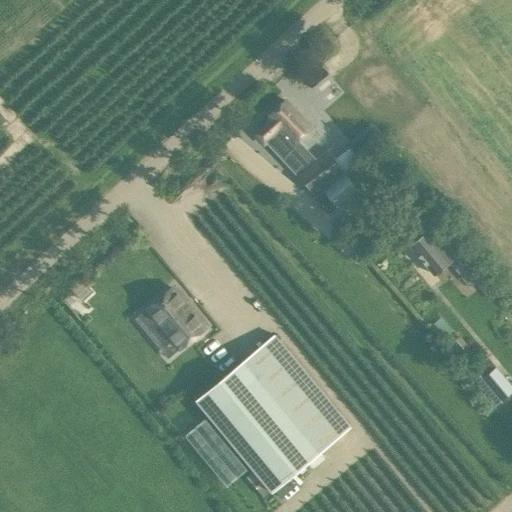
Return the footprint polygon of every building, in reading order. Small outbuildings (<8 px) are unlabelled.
[(317,191),(343,172),(355,163),(347,152),(335,161),(328,151),(312,162),(295,143),(311,128),(286,100),(270,115),(280,127),(268,137),(265,140),(295,174),(297,173),(312,195),(317,191)] [(356,163),(312,200),(328,214),(367,181),(356,163)] [(217,164),(173,194),(186,213),(230,183),(217,164)] [(483,270),(473,258),(443,221),(428,232),(412,246),(436,275),(452,261),(469,281),(483,270)] [(84,280),(63,298),(81,319),(94,307),(87,298),(95,292),(84,280)] [(147,308),(180,348),(205,328),(172,287),(147,308)] [(276,336),(198,400),(280,498),(296,485),(291,479),(352,429),(276,336)] [(511,386),(488,357),(474,368),(502,401),(511,392),(511,386)] [(228,484),(249,467),(207,415),(186,432),(228,484)] [(255,470),(247,477),(265,499),(273,492),(255,470)]
